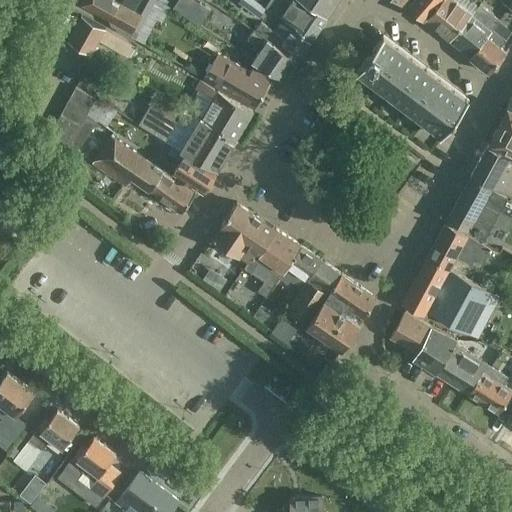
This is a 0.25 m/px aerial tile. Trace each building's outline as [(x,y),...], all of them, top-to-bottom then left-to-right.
[(82,0),(82,4),(108,18),(110,25),(129,36),(140,15),(112,0),(82,0)] [(142,0),(141,5),(156,10),(158,0),(142,0)] [(199,0),(189,16),(200,24),(211,8),(199,0)] [(261,16),(267,6),(266,5),(258,0),(239,0),(239,1),(261,16)] [(326,17),(301,0),(270,0),(266,5),(267,6),(283,17),(312,37),(326,17)] [(337,0),(301,0),(326,17),(337,0)] [(440,0),(411,0),(408,5),(424,19),(440,0)] [(440,0),(424,19),(449,39),(471,13),(454,0),(440,0)] [(499,18),(480,2),(476,6),(471,13),(449,39),(465,52),(469,55),(492,27),(499,18)] [(136,45),(81,14),(67,40),(91,53),(99,39),(129,56),(136,45)] [(312,37),(283,17),(274,29),(261,20),(255,30),(297,59),(312,37)] [(489,71),(504,51),(499,46),(506,38),(492,27),(469,55),(475,60),(489,71)] [(297,59),(255,30),(254,31),(252,30),(248,38),(260,47),(252,59),(284,79),(297,59)] [(383,35),(372,49),(356,71),(442,135),(469,99),(383,35)] [(255,107),(274,76),(253,65),(249,72),(217,52),(203,76),(255,107)] [(120,72),(88,54),(82,65),(113,83),(120,72)] [(187,54),(182,63),(198,72),(203,63),(187,54)] [(216,89),(216,90),(198,80),(194,88),(211,98),(200,116),(235,138),(252,109),(216,89)] [(103,108),(92,101),(95,96),(75,86),(49,133),(75,151),(96,119),(103,108)] [(176,121),(149,103),(137,122),(172,144),(173,143),(181,147),(181,149),(215,169),(235,138),(200,116),(199,117),(185,107),(176,121)] [(511,108),(506,106),(491,141),(511,152),(511,108)] [(113,131),(96,119),(75,151),(88,159),(124,184),(129,177),(179,211),(194,191),(111,134),(113,131)] [(203,190),(215,169),(181,149),(181,147),(173,143),(172,144),(168,151),(180,159),(173,171),(201,189),(203,190)] [(511,156),(487,143),(470,174),(510,195),(511,191),(511,156)] [(511,196),(510,195),(470,174),(460,192),(447,218),(483,238),(499,207),(511,213),(511,196)] [(258,253),(275,228),(236,201),(216,230),(217,231),(213,237),(248,261),(255,251),(258,253)] [(487,246),(445,221),(426,256),(448,267),(453,257),(467,265),(471,258),(479,263),(487,246)] [(282,273),(301,245),(275,228),(258,253),(255,251),(248,261),(244,266),(265,279),(258,289),(266,295),(281,272),(282,273)] [(293,298),(321,258),(301,245),(282,273),(301,286),(293,298)] [(467,331),(484,299),(488,289),(447,269),(448,267),(426,256),(401,302),(426,317),(428,312),(467,331)] [(342,348),(375,296),(321,258),(293,298),(286,309),(342,348)] [(194,261),(190,267),(199,273),(203,267),(194,261)] [(260,303),(255,310),(266,318),(272,311),(260,303)] [(424,366),(445,333),(429,326),(402,311),(389,336),(415,351),(411,358),(424,366)] [(292,319),(282,313),(270,332),(279,338),(292,319)] [(455,338),(445,333),(424,366),(467,393),(484,367),(486,363),(453,343),(455,338)] [(497,361),(507,347),(499,340),(488,355),(497,361)] [(488,369),(484,367),(467,393),(497,412),(511,389),(486,373),(488,369)] [(0,443),(5,448),(13,438),(26,421),(15,414),(34,389),(7,369),(0,378),(0,401),(1,403),(0,403),(0,414),(2,416),(0,418),(0,443)] [(13,456),(12,457),(25,467),(41,445),(49,435),(62,445),(78,424),(56,407),(48,418),(45,415),(29,436),(19,448),(13,456)] [(120,471),(108,461),(115,452),(92,434),(84,445),(81,443),(58,474),(71,483),(82,469),(94,478),(89,484),(102,494),(120,471)] [(15,445),(9,453),(13,456),(19,448),(15,445)] [(116,500),(124,507),(129,500),(144,511),(166,511),(177,498),(139,470),(116,500)] [(321,511),(321,496),(291,497),(290,511),(321,511)] [(23,499),(14,499),(15,511),(23,511),(23,499)]
